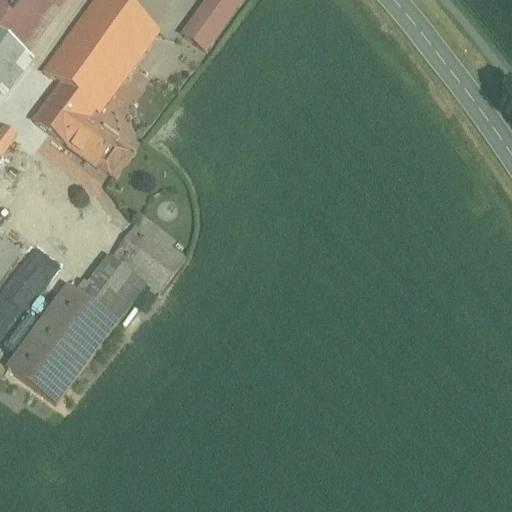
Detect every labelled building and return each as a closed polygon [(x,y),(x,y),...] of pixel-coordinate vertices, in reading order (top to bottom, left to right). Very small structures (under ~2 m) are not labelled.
[(25,48),(59,0),(0,0),(0,83),(0,84),(9,90),(34,54),(25,48)] [(157,21),(128,0),(83,0),(38,62),(61,79),(32,119),(99,167),(120,138),(89,114),(157,21)] [(198,0),(177,30),(203,48),(238,0),(198,0)] [(18,130),(1,117),(0,119),(0,152),(18,130)] [(109,252),(142,277),(145,274),(159,284),(184,250),(170,240),(174,235),(140,210),(109,252)] [(0,281),(23,250),(0,232),(0,281)] [(76,285),(118,316),(145,280),(142,277),(109,252),(107,251),(85,279),(82,277),(76,285)] [(0,364),(56,406),(121,319),(118,316),(76,285),(65,277),(39,312),(9,353),(0,364)] [(0,345),(9,353),(39,312),(0,282),(0,345)]
